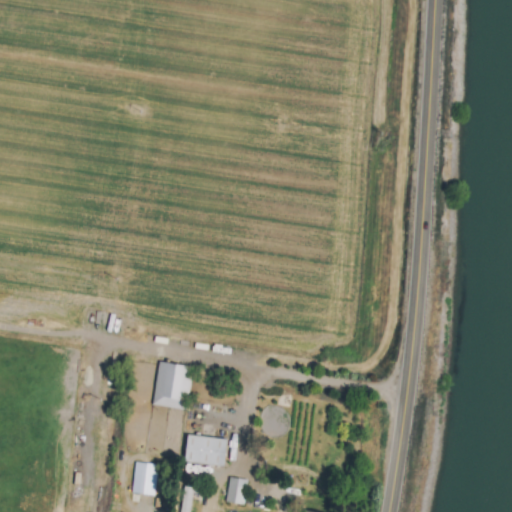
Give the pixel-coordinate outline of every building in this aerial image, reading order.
[(184,410),(192,367),(157,361),(150,404),(184,410)] [(226,440),(186,434),(183,461),(222,466),(226,440)] [(130,492),(152,495),(157,465),(135,461),(130,492)] [(225,502),(243,504),(246,479),(227,477),(225,502)] [(188,511),(190,488),(182,488),(180,511),(188,511)]
